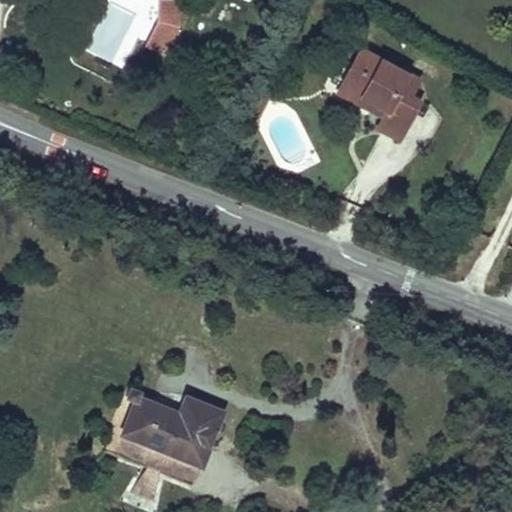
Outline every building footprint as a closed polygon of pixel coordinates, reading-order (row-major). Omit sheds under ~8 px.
[(153,1),(147,31),(165,38),(169,29),(171,3),(153,1)] [(157,56),(165,38),(147,31),(140,49),(157,56)] [(411,96),(417,84),(360,55),(339,96),(359,107),(364,98),(386,109),(381,118),(376,129),(403,142),(423,102),(411,96)] [(255,90),(251,97),(264,104),(268,96),(255,90)] [(264,104),(251,97),(241,117),(253,124),(264,104)] [(381,118),(386,109),(364,98),(359,107),(381,118)] [(131,397),(113,443),(191,473),(216,408),(182,395),(176,410),(134,393),(137,386),(125,381),(120,393),(131,397)] [(191,473),(113,443),(110,452),(187,482),(191,473)]
